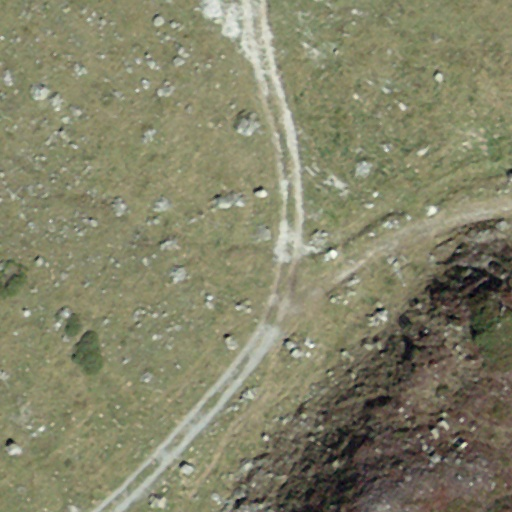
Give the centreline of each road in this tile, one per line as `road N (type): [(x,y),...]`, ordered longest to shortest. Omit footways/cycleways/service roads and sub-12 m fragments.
road 1 (track): [(276,318),(298,184),(261,50),(257,0)]
road 2 (track): [(108,511),(146,480),(276,318)]
